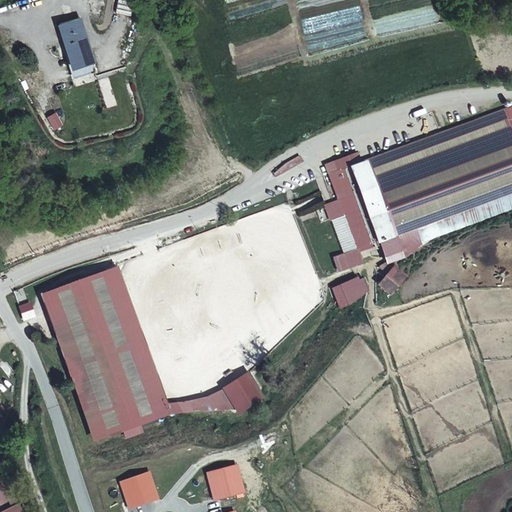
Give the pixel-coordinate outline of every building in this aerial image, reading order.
[(78,18),(59,24),(73,68),(91,62),(78,18)] [(511,197),(511,111),(506,114),(362,168),(360,159),(339,167),(341,176),(332,179),(343,207),(348,220),(361,255),(370,251),(511,197)] [(277,177),(302,161),(298,155),(273,171),(277,177)] [(511,197),(370,251),(375,264),(388,260),(412,241),(415,239),(419,237),(425,235),(472,222),(496,216),(511,210),(511,197)] [(511,214),(511,212),(505,215),(485,221),(419,239),(415,242),(394,257),(511,214)] [(396,279),(384,292),(393,300),(407,283),(395,273),(392,277),(396,279)] [(154,424),(102,275),(41,296),(94,445),(154,424)] [(384,292),(396,279),(392,277),(381,290),(384,292)] [(336,294),(344,313),(360,306),(372,302),(370,297),(366,299),(359,283),(336,294)] [(228,406),(250,392),(243,382),(221,396),(228,406)] [(268,433),(245,444),(263,481),(286,469),(268,433)] [(217,499),(240,492),(233,467),(210,473),(217,499)] [(211,500),(217,499),(210,473),(204,474),(211,500)]
